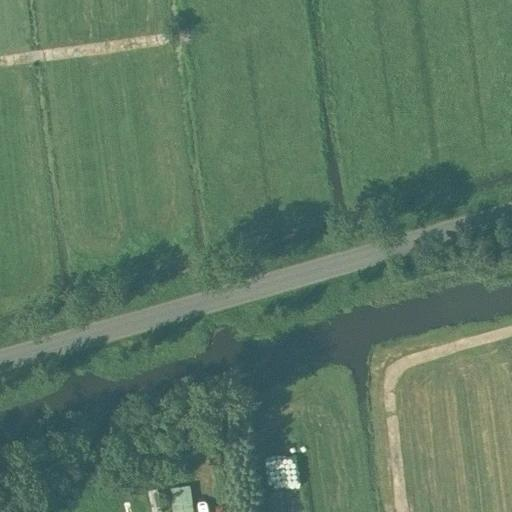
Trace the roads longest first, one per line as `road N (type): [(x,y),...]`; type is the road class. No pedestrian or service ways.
road 1 (unclassified): [(0,360),(511,214)]
road 2 (track): [(401,511),(385,369),(511,332)]
